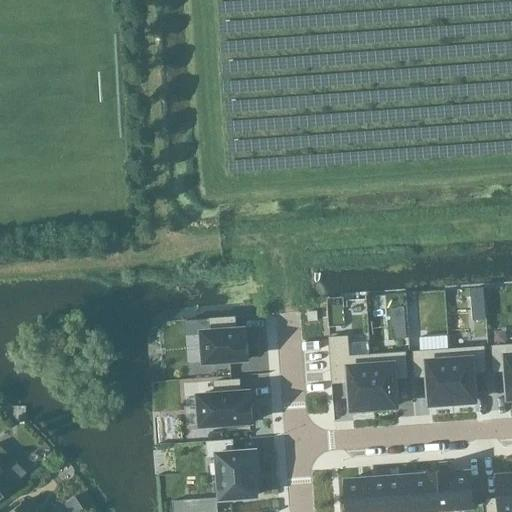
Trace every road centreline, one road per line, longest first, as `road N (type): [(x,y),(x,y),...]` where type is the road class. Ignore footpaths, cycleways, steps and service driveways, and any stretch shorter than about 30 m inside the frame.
road 1 (residential): [(294,441),(511,427)]
road 2 (residential): [(286,318),(294,441)]
